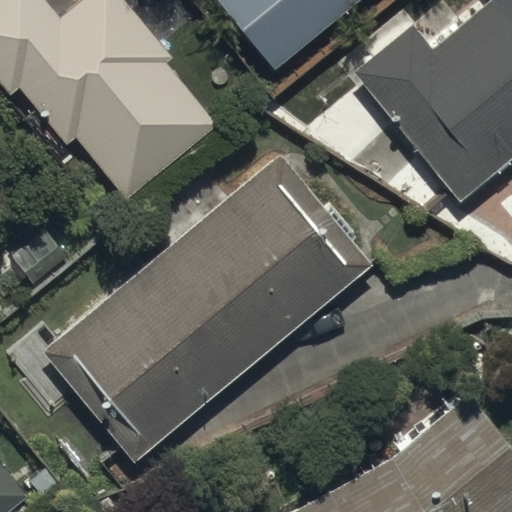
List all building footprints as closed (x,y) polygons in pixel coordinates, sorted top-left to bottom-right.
[(52,0),(0,0),(0,72),(4,77),(14,69),(61,127),(68,121),(119,184),(212,108),(161,45),(165,41),(131,0),(56,0),(54,2),(52,0)] [(227,0),(270,50),(330,0),(227,0)] [(511,0),(464,0),(428,29),(409,5),(348,54),(451,183),(511,134),(511,0)] [(125,443),(362,244),(271,135),(33,334),(125,443)] [(63,249),(43,219),(6,244),(14,255),(4,261),(17,280),(63,249)] [(481,511),(511,487),(511,441),(458,375),(386,440),(262,509),(263,511),(481,511)] [(0,494),(20,477),(0,454),(0,494)]
